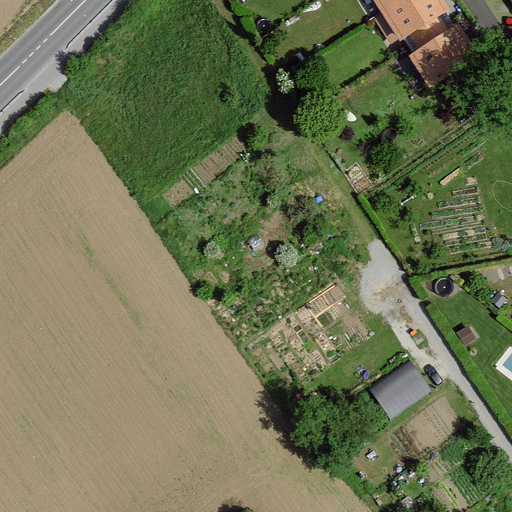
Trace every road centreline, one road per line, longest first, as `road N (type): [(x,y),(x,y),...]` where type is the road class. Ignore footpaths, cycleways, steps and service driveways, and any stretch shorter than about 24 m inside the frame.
road 1 (track): [(27,56),(78,90),(193,71),(229,72),(258,85),(287,110),(395,274)]
road 2 (track): [(356,301),(395,274),(511,447)]
